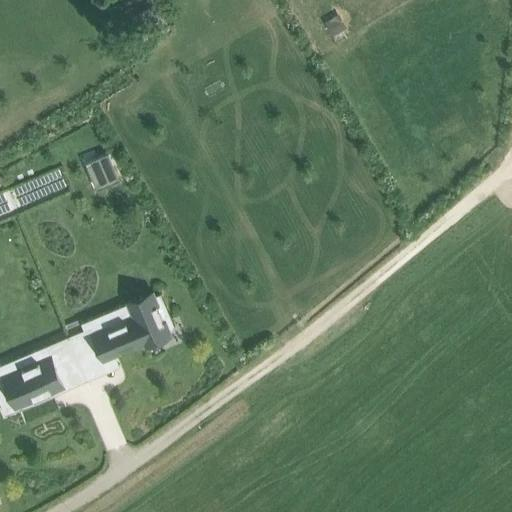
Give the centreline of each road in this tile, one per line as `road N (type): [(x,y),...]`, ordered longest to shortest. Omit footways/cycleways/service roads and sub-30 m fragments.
road 1 (track): [(511,169),(246,378)]
road 2 (residential): [(246,378),(60,511)]
